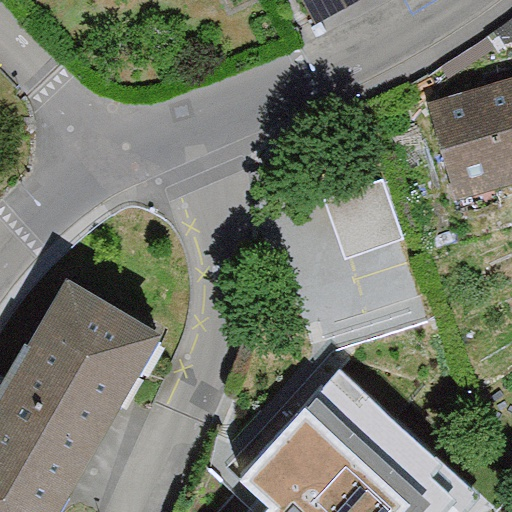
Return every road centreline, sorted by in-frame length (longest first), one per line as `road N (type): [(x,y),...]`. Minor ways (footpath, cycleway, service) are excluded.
road 1 (residential): [(201,125),(216,353),(141,511)]
road 2 (residential): [(465,0),(316,85),(201,125)]
road 3 (residential): [(107,144),(24,219),(0,256)]
road 4 (residential): [(0,31),(107,144)]
